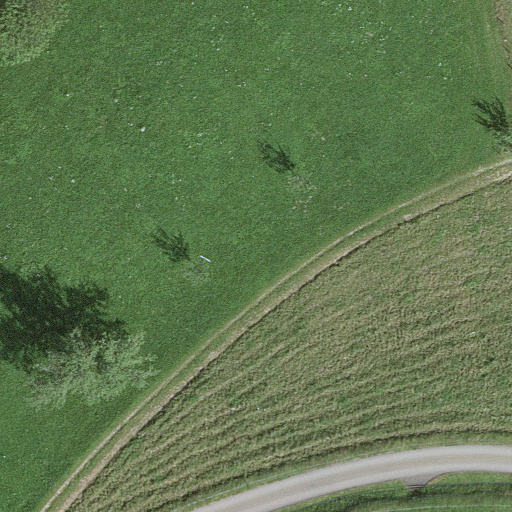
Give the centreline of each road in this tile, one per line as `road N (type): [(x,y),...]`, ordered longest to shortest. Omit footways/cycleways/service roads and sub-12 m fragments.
road 1 (track): [(51,511),(88,464),(219,337),(327,256),(406,210),(511,166)]
road 2 (track): [(511,460),(350,476),(232,511)]
